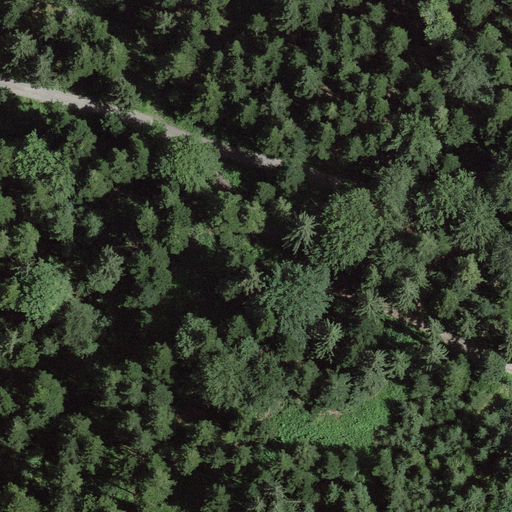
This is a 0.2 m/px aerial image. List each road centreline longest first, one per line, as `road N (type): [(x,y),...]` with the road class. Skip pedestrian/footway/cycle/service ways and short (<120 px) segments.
road 1 (track): [(0,82),(174,136),(275,251),(511,365)]
road 2 (track): [(511,179),(437,196),(387,195),(174,136)]
